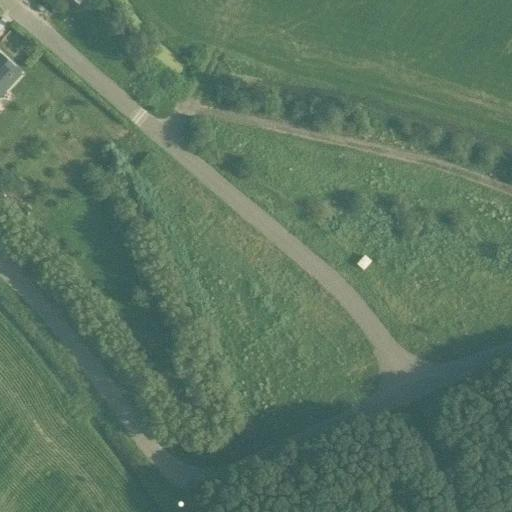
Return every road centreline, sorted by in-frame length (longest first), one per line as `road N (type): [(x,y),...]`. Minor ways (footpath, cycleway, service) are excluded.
road 1 (unclassified): [(409,387),(245,465),(191,481),(159,464),(0,269)]
road 2 (unclassified): [(168,134),(190,114),(409,158),(511,192)]
road 3 (unclassified): [(409,387),(363,317),(168,134)]
road 4 (unclassified): [(168,134),(8,0)]
